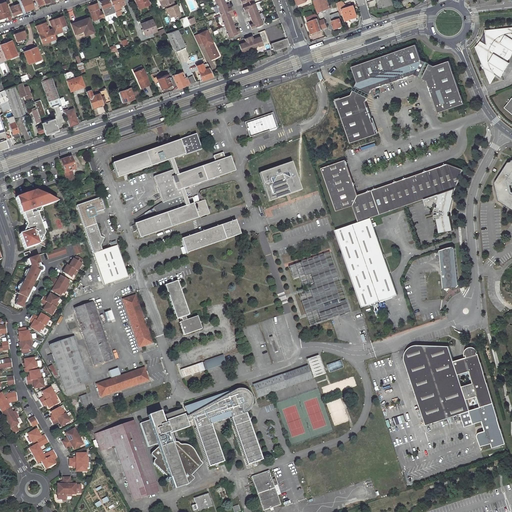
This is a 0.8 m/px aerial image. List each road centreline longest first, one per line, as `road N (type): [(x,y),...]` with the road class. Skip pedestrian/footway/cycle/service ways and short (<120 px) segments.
road 1 (tertiary): [(0,175),(309,68)]
road 2 (tertiary): [(303,50),(0,157)]
road 3 (unclassified): [(505,132),(472,201),(475,279),(466,311)]
road 4 (residential): [(42,481),(61,469),(62,454),(20,388),(9,319)]
road 5 (tertiary): [(309,68),(416,30),(432,32)]
